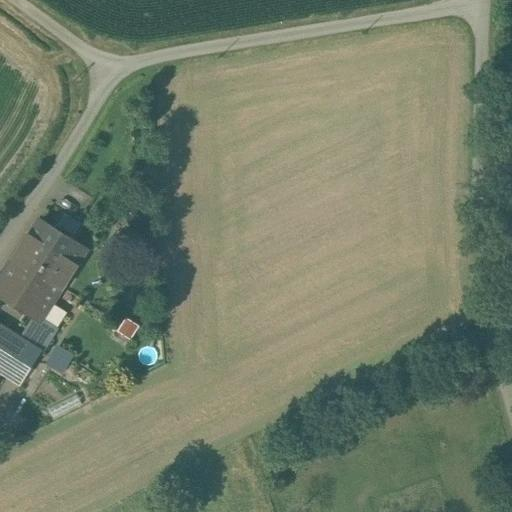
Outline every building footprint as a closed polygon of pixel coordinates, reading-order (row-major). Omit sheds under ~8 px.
[(87,250),(39,220),(0,280),(0,296),(19,309),(45,325),(54,331),(67,312),(53,303),(87,250)] [(139,328),(127,320),(120,331),(131,339),(139,328)] [(32,345),(0,324),(0,372),(20,386),(42,351),(32,345)] [(45,325),(32,345),(42,351),(54,331),(45,325)] [(70,355),(57,347),(48,363),(62,371),(70,355)]
